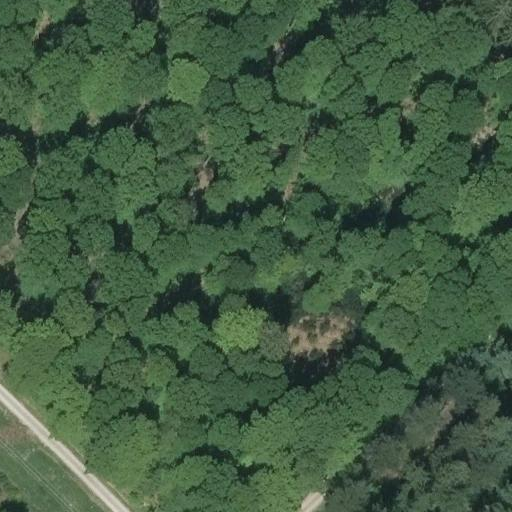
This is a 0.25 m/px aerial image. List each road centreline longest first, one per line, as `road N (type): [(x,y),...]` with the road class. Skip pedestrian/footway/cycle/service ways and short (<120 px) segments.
road 1 (track): [(511,301),(302,511)]
road 2 (track): [(100,511),(0,412)]
